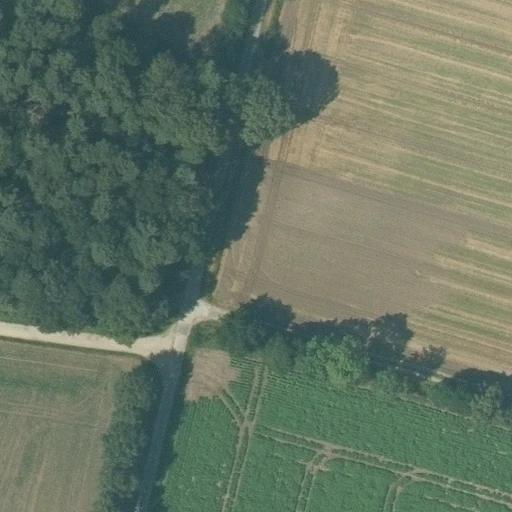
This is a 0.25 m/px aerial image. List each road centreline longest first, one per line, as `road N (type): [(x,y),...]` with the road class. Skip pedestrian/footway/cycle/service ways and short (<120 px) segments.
road 1 (unclassified): [(141,511),(261,0)]
road 2 (track): [(511,397),(132,283)]
road 3 (track): [(177,354),(0,330)]
